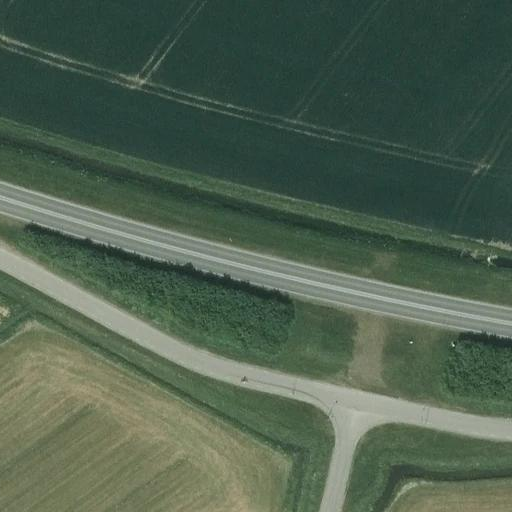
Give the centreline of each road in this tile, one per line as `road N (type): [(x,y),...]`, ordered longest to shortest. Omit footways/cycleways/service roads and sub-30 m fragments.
road 1 (trunk): [(511,319),(388,300),(0,194)]
road 2 (unclassified): [(350,400),(203,362),(0,258)]
road 3 (unclassified): [(511,426),(350,400)]
